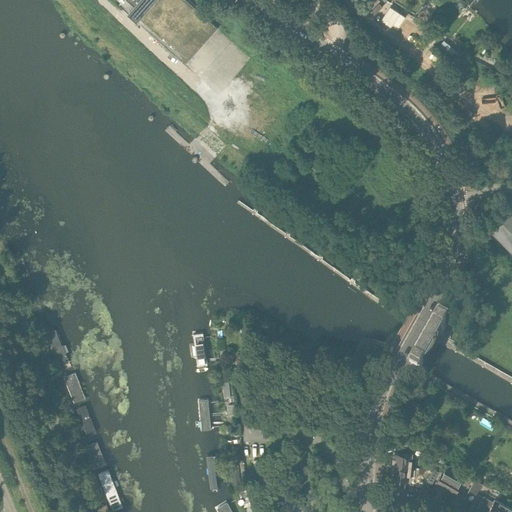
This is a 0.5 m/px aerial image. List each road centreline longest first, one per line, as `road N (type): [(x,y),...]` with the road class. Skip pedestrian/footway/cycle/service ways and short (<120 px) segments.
road 1 (tertiary): [(367,497),(377,405),(443,278),(454,213),(427,131),(332,51)]
road 2 (residential): [(92,511),(27,339)]
